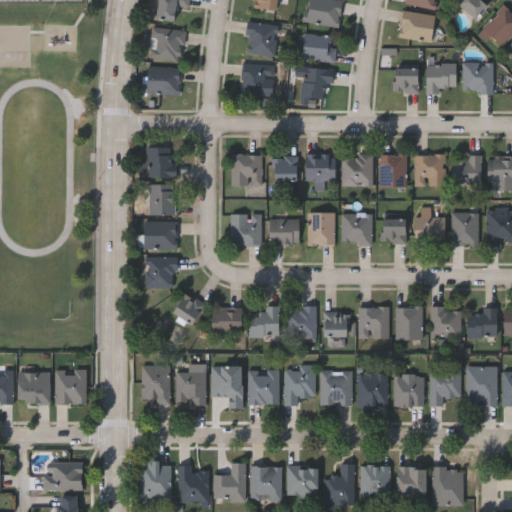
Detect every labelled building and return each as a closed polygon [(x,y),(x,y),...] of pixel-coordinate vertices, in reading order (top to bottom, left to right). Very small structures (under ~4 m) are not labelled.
[(190,0),(190,7),(175,7),(174,20),(156,19),(156,0),(190,0)] [(275,0),(275,13),(252,11),(253,0),(275,0)] [(304,21),(307,0),(341,0),(338,27),(304,21)] [(436,0),(435,9),(406,3),(406,0),(436,0)] [(481,0),(487,7),(472,19),(456,0),(481,0)] [(476,30),(507,7),(511,13),(511,34),(497,46),(491,38),(485,42),(476,30)] [(430,41),(399,37),(402,10),(434,14),(430,41)] [(275,56),(246,54),(247,22),(277,23),(275,56)] [(183,59),(150,59),(150,28),(183,28),(183,59)] [(333,62),(301,58),(304,32),(336,36),(333,62)] [(492,93),(462,93),(462,62),(492,63),(492,93)] [(425,93),(426,63),(455,63),(455,88),(440,87),(440,93),(425,93)] [(241,65),(274,66),(273,96),(240,95),(241,65)] [(146,93),(146,67),(179,67),(179,93),(146,93)] [(419,93),(393,93),(393,67),(419,67),(419,93)] [(301,68),(329,68),(329,98),(301,98),(301,68)] [(175,147),(175,178),(147,178),(147,147),(175,147)] [(305,181),(305,153),(335,153),(335,181),(305,181)] [(231,185),(231,154),(261,154),(261,185),(231,185)] [(414,154),(444,154),(444,186),(414,186),(414,154)] [(342,186),(342,155),(372,155),(372,186),(342,186)] [(380,187),(380,155),(406,155),(406,187),(380,187)] [(451,161),(466,161),(466,155),(482,155),(482,186),(451,185),(451,161)] [(511,190),(487,190),(487,155),(511,155),(511,190)] [(272,182),(272,156),(296,156),(296,182),(272,182)] [(148,214),(148,184),(175,184),(175,214),(148,214)] [(511,244),(486,244),(486,208),(511,208),(511,244)] [(451,245),(451,211),(477,211),(477,245),(451,245)] [(231,246),(231,213),(261,213),(261,246),(231,246)] [(334,213),(334,245),(307,245),(307,213),(334,213)] [(371,244),(340,244),(340,213),(371,213),(371,244)] [(405,217),(405,244),(381,244),(381,217),(405,217)] [(444,217),(444,243),(414,243),(414,217),(444,217)] [(299,219),(299,244),(269,244),(269,219),(299,219)] [(176,248),(142,248),(142,222),(176,221),(176,248)] [(175,288),(145,288),(145,257),(175,257),(175,288)] [(172,318),(181,293),(203,302),(194,327),(172,318)] [(279,306),(279,336),(248,336),(248,312),(264,312),(264,306),(279,306)] [(315,306),(315,337),(286,337),(286,306),(315,306)] [(422,339),(395,339),(395,306),(422,306),(422,339)] [(460,338),(430,338),(430,306),(460,306),(460,338)] [(241,333),(211,333),(211,307),(241,307),(241,333)] [(388,307),(388,338),(357,338),(357,307),(388,307)] [(496,337),(466,337),(466,313),(482,313),(482,308),(496,308),(496,337)] [(511,335),(502,335),(502,308),(511,308),(511,335)] [(347,337),(322,337),(322,312),(347,312),(347,337)] [(144,366),(171,366),(171,405),(157,405),(157,400),(144,400),(144,366)] [(317,396),(300,396),(300,405),(286,405),(286,367),(317,367),(317,396)] [(462,367),(462,397),(445,397),(445,407),(432,407),(432,367),(462,367)] [(498,367),(498,405),(468,405),(468,367),(498,367)] [(214,368),(243,368),(243,408),(230,408),(230,396),(214,396),(214,368)] [(0,404),(0,370),(15,370),(15,404),(0,404)] [(57,405),(57,370),(88,370),(88,405),(57,405)] [(250,370),(281,370),(281,405),(250,405),(250,370)] [(322,405),(322,370),(354,370),(354,405),(322,405)] [(178,372),(207,372),(207,404),(178,404),(178,372)] [(511,372),(511,406),(503,406),(503,372),(511,372)] [(51,373),(51,404),(20,404),(20,373),(51,373)] [(360,407),(360,374),(390,374),(390,407),(360,407)] [(396,407),(396,376),(426,376),(426,407),(396,407)] [(173,498),(143,498),(143,462),(173,462),(173,498)] [(247,463),(247,500),(216,500),(216,475),(233,475),(233,463),(247,463)] [(83,490),(47,490),(47,464),(83,464),(83,490)] [(356,464),(356,506),(326,506),(326,477),(341,477),(341,464),(356,464)] [(194,465),(194,471),(211,471),(211,502),(180,502),(180,465),(194,465)] [(392,496),(362,496),(363,465),(392,466),(392,496)] [(252,500),(252,466),(284,466),(284,500),(252,500)] [(398,502),(398,467),(426,467),(426,502),(398,502)] [(465,506),(434,505),(434,467),(465,467),(465,506)] [(319,498),(289,498),(289,468),(319,468),(319,498)] [(59,511),(59,494),(81,494),(81,511),(59,511)]
